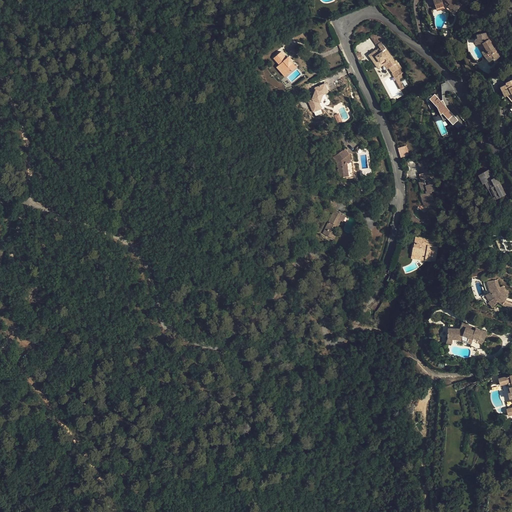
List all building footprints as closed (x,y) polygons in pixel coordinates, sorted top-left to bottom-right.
[(433,0),(435,4),(443,2),(442,0),(446,0),(447,0),(445,2),(451,9),(452,8),(455,11),(462,5),(457,0),(433,0)] [(435,4),(437,10),(445,7),(443,2),(435,4)] [(486,33),(477,34),(477,38),(476,39),(475,39),(475,40),(475,41),(475,42),(476,43),(477,44),(483,43),(487,49),(488,52),(484,55),(490,62),(494,58),(496,57),(497,58),(500,56),(494,48),(489,39),(487,40),(486,33)] [(382,41),(384,40),(381,36),(379,35),(377,36),(375,34),(371,37),(377,45),(378,45),(380,49),(378,51),(377,49),(369,55),(378,68),(382,65),(386,70),(389,68),(392,73),(393,72),(396,78),(398,76),(400,74),(404,72),(396,60),(395,61),(381,42),(382,41)] [(279,64),(288,74),(296,67),(293,62),(293,61),(293,60),(289,56),(286,58),(281,51),(275,56),(278,59),(276,61),(279,64)] [(288,74),(279,64),(277,67),(285,76),(288,74)] [(396,78),(395,78),(401,90),(404,88),(399,78),(398,76),(396,78)] [(507,84),(500,87),(505,96),(511,93),(511,79),(506,82),(507,84)] [(325,83),(315,87),(316,89),(314,93),(312,99),(311,102),(313,106),(311,107),(313,112),(321,108),(318,102),(318,101),(320,97),(322,97),(323,94),(329,91),(325,83)] [(428,99),(445,119),(447,118),(452,125),(458,121),(435,94),(428,99)] [(397,147),(400,157),(409,155),(407,145),(397,147)] [(345,148),(334,156),(338,162),(341,160),(343,177),(349,176),(349,177),(354,177),(352,162),(351,162),(350,153),(345,148)] [(421,174),(419,174),(420,179),(421,178),(422,181),(418,182),(421,191),(422,191),(422,192),(420,193),(422,202),(423,202),(424,206),(435,203),(433,199),(434,199),(433,196),(434,196),(433,193),(432,193),(432,192),(435,190),(433,183),(434,183),(432,178),(434,178),(432,170),(429,171),(426,162),(425,162),(424,160),(417,162),(421,174)] [(491,173),(489,169),(479,174),(483,183),(485,182),(493,178),(491,173)] [(506,194),(497,176),(493,178),(485,182),(494,200),(506,194)] [(339,196),(333,193),(331,203),(332,204),(336,205),(339,196)] [(334,211),(333,211),(322,233),(333,239),(336,233),(335,232),(334,231),(339,220),(341,220),(343,221),(346,215),(339,211),(338,213),(334,211)] [(416,234),(414,243),(414,247),(413,247),(412,254),(426,256),(425,260),(431,261),(431,259),(436,259),(438,247),(433,247),(434,243),(434,241),(431,241),(431,237),(428,236),(428,235),(416,234)] [(496,279),(487,281),(488,285),(489,289),(491,292),(492,294),(494,297),(490,301),(488,302),(493,307),(499,302),(503,305),(507,307),(511,308),(511,307),(511,302),(509,301),(506,300),(510,293),(508,292),(506,289),(504,288),(504,287),(503,286),(503,285),(500,287),(499,285),(498,283),(498,282),(497,279),(496,279)] [(486,295),(490,301),(494,297),(492,294),(491,292),(486,295)] [(448,328),(447,339),(453,339),(463,339),(472,343),(473,340),(483,344),(487,332),(475,328),(474,330),(468,328),(469,325),(462,323),(460,329),(448,328)] [(511,382),(511,380),(511,375),(499,378),(501,385),(509,383),(511,382)]
